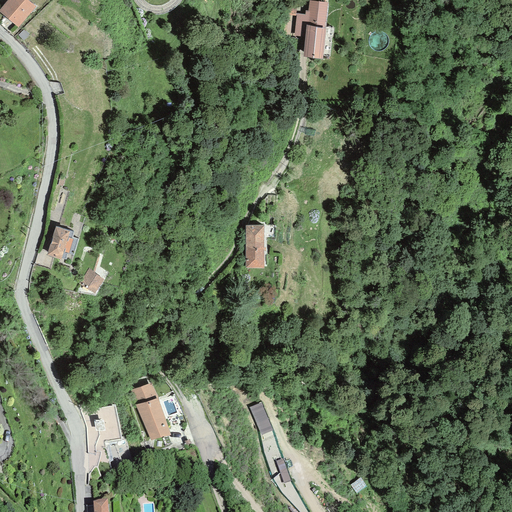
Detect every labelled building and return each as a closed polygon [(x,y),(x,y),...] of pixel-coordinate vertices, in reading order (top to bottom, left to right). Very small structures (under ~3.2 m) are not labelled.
[(30,0),(5,0),(0,7),(0,10),(18,25),(35,4),(30,0)] [(328,4),(313,3),(311,23),(308,23),(306,57),(327,59),(329,27),(326,27),(328,4)] [(56,224),(47,252),(65,257),(74,229),(56,224)] [(264,266),(264,224),(246,224),(246,266),(264,266)] [(104,279),(89,269),(80,283),(95,293),(104,279)] [(151,381),(127,390),(146,442),(170,433),(151,381)] [(274,429),(261,401),(250,407),(262,434),(274,429)] [(122,437),(116,402),(92,407),(98,442),(122,437)] [(291,482),(284,460),(276,462),(284,484),(291,482)]
